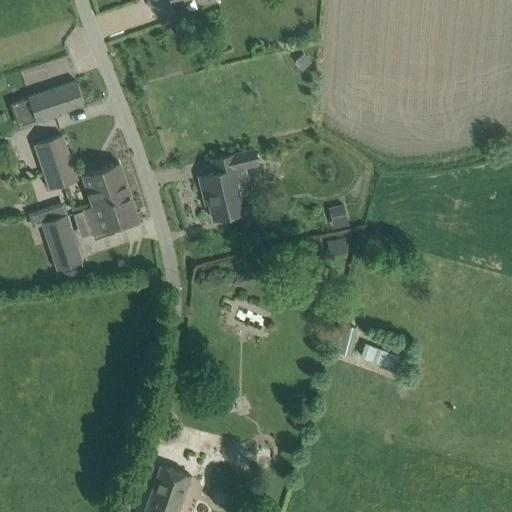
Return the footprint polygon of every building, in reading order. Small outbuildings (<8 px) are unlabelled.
[(169,0),(176,17),(201,8),(200,6),(215,0),(169,0)] [(310,62),(303,53),(294,60),(301,69),(310,62)] [(27,96),(11,102),(20,127),(36,121),(58,114),(57,112),(83,103),(76,80),(27,96)] [(77,180),(62,133),(34,143),(49,190),(77,180)] [(242,212),(232,170),(259,164),(256,149),(211,159),(215,172),(203,175),(214,219),(242,212)] [(92,205),(129,193),(118,161),(81,173),(92,205)] [(92,205),(83,208),(92,233),(137,218),(129,193),(92,205)] [(41,224),(56,270),(83,261),(62,201),(27,212),(32,227),(41,224)] [(347,224),(343,203),(328,207),(333,227),(347,224)] [(327,313),(341,305),(333,292),(320,300),(327,313)] [(357,329),(342,324),(335,352),(349,356),(357,329)] [(364,345),(359,359),(394,372),(399,358),(364,345)] [(176,511),(190,475),(160,464),(143,511),(176,511)]
